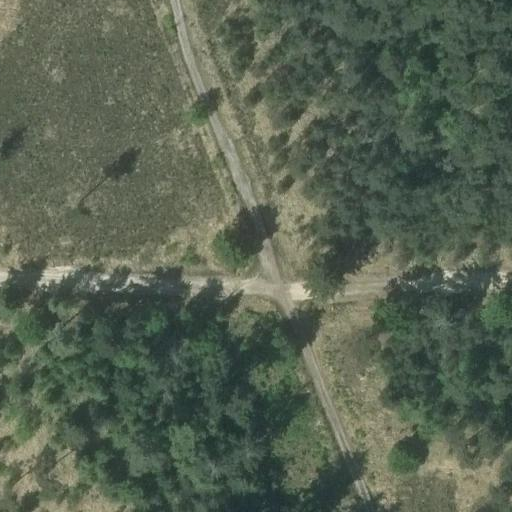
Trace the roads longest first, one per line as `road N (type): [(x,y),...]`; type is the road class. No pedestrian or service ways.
road 1 (track): [(167,0),(364,511)]
road 2 (track): [(0,277),(279,290),(511,280)]
